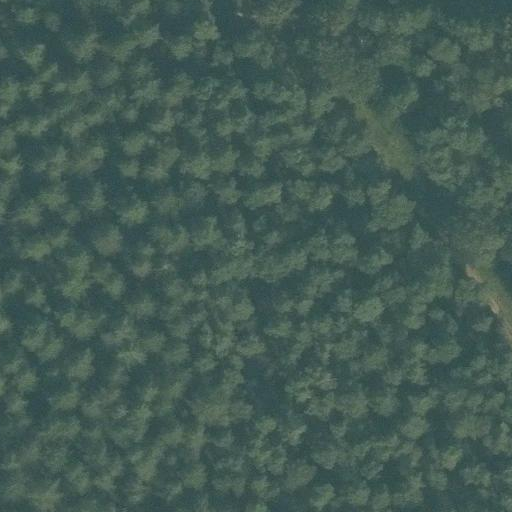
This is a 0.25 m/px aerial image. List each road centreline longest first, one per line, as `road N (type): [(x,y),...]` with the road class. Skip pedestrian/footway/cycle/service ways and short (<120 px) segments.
road 1 (track): [(511,342),(311,76),(234,0)]
road 2 (track): [(0,32),(256,17)]
